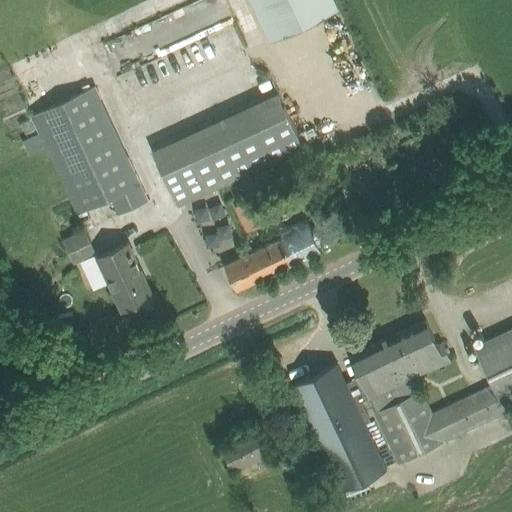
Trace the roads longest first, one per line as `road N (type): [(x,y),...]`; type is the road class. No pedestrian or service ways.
road 1 (tertiary): [(0,435),(511,192)]
road 2 (track): [(238,0),(256,42),(236,90),(134,139)]
